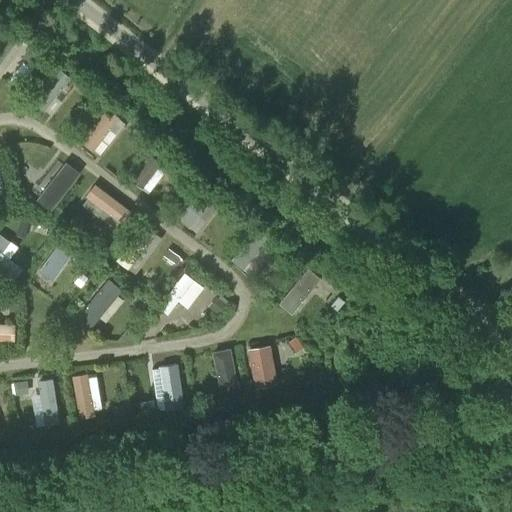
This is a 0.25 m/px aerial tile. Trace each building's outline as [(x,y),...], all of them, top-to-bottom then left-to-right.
[(64,59),(58,66),(67,74),(73,67),(64,59)] [(12,79),(28,91),(43,74),(27,61),(12,79)] [(85,143),(106,155),(127,117),(106,105),(85,143)] [(151,192),(169,164),(147,149),(129,177),(151,192)] [(99,181),(83,199),(116,228),(132,210),(99,181)] [(180,215),(195,230),(218,206),(203,191),(180,215)] [(41,272),(58,281),(76,246),(59,237),(41,272)] [(169,293),(188,308),(206,286),(187,271),(169,293)] [(88,277),(82,272),(74,282),(80,287),(88,277)] [(102,286),(82,312),(100,325),(120,299),(102,286)] [(9,311),(18,309),(16,297),(7,298),(9,311)] [(0,321),(0,338),(17,339),(18,322),(0,321)] [(237,391),(276,382),(267,342),(228,350),(237,391)] [(151,407),(181,405),(178,359),(148,361),(151,407)] [(99,411),(97,372),(74,373),(76,412),(99,411)] [(21,423),(57,418),(55,405),(43,407),(41,397),(17,401),(21,423)]
